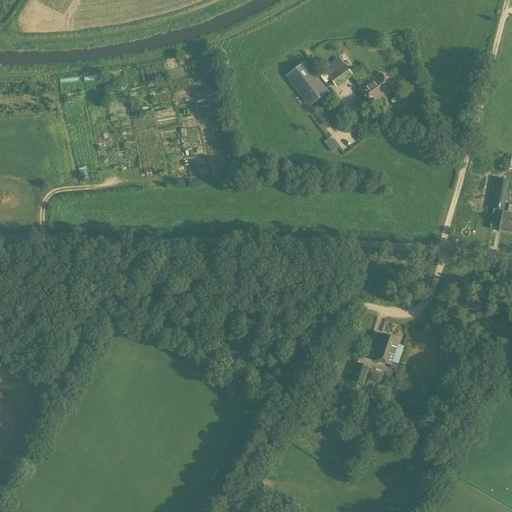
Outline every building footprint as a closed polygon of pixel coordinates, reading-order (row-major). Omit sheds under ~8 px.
[(328,76),(336,88),(353,76),(344,63),(328,76)] [(301,90),(310,102),(324,92),(304,66),(292,75),(303,89),(301,90)] [(359,90),(370,105),(392,89),(381,74),(359,90)] [(330,138),(324,142),(332,152),(338,148),(330,138)] [(499,179),(495,199),(493,209),(503,211),(505,201),(508,181),(499,179)] [(499,231),(511,233),(511,197),(510,205),(509,205),(507,213),(503,213),(499,231)] [(398,363),(403,347),(397,345),(399,340),(381,334),(373,360),(391,366),(392,361),(398,363)] [(368,368),(357,364),(351,381),(362,385),(368,368)]
